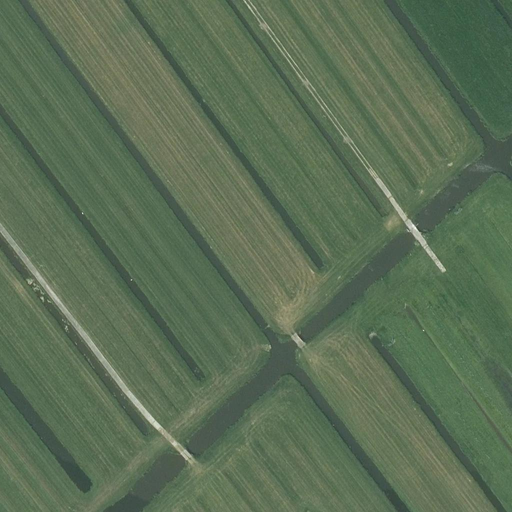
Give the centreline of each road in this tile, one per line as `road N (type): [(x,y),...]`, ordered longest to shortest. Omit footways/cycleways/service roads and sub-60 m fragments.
road 1 (track): [(246,0),(511,360)]
road 2 (track): [(0,225),(147,418),(206,477)]
